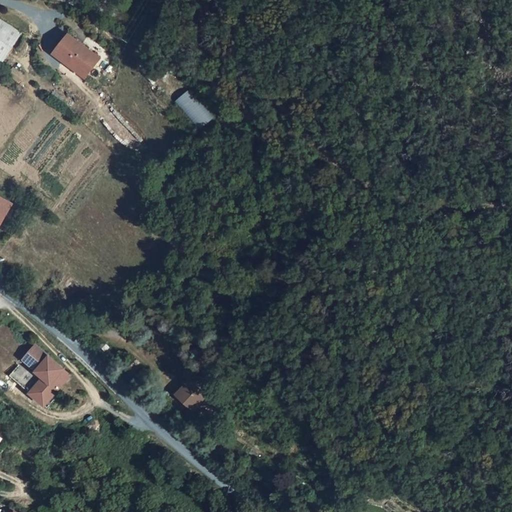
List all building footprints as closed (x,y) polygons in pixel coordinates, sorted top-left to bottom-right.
[(26,33),(0,15),(0,55),(8,61),(26,33)] [(73,36),(59,54),(89,78),(104,60),(73,36)] [(214,118),(190,89),(175,103),(199,131),(214,118)] [(16,204),(0,195),(0,220),(5,224),(16,204)] [(39,342),(27,356),(40,368),(39,369),(46,375),(36,385),(51,398),(61,387),(69,379),(62,373),(66,368),(67,367),(39,342)] [(40,368),(27,356),(13,372),(49,405),(63,389),(61,387),(51,398),(36,385),(46,375),(39,369),(40,368)] [(66,368),(62,373),(69,379),(73,374),(66,368)] [(208,401),(195,387),(183,399),(197,414),(208,401)]
